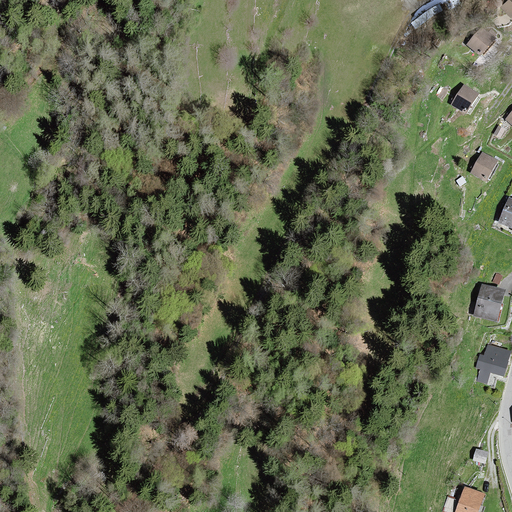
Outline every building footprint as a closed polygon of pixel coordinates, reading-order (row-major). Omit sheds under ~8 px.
[(511,0),(509,0),(502,8),(511,16),(511,15),(511,0)] [(468,44),(480,54),(494,38),(482,28),(468,44)] [(464,85),(452,104),(466,113),(478,93),(464,85)] [(499,125),(493,134),(500,138),(506,129),(499,125)] [(474,169),(471,173),(486,181),(497,160),(483,152),(477,162),(475,161),(472,168),(474,169)] [(462,176),(456,180),(460,186),(467,182),(462,176)] [(511,199),(510,198),(500,222),(511,227),(511,199)] [(503,275),(496,273),(493,282),(499,284),(503,275)] [(505,291),(483,285),(475,315),(498,321),(505,291)] [(510,351),(489,345),(486,356),(480,354),(476,367),(481,369),(478,380),(487,383),(490,372),(503,375),(510,351)] [(489,452),(476,449),(473,461),(487,464),(489,452)] [(477,511),(484,494),(465,487),(456,511),(477,511)]
